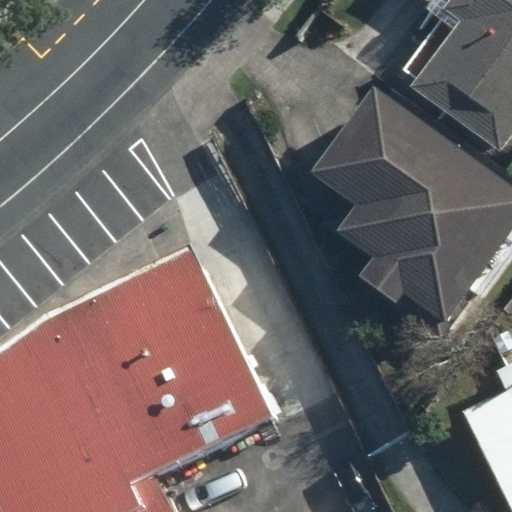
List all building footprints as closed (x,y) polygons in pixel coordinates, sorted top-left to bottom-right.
[(435,0),(394,0),(420,20),(435,0)] [(511,0),(463,0),(461,4),(474,14),(426,83),(511,142),(511,0)] [(511,274),(511,165),(400,83),(334,172),(379,205),(360,230),(395,256),(379,277),(413,302),(424,287),(475,325),(511,274)] [(286,415),(206,256),(72,313),(0,358),(0,439),(36,511),(175,511),(159,479),(286,415)] [(511,371),(511,388),(473,407),(511,486),(511,359),(507,362),(511,371)]
